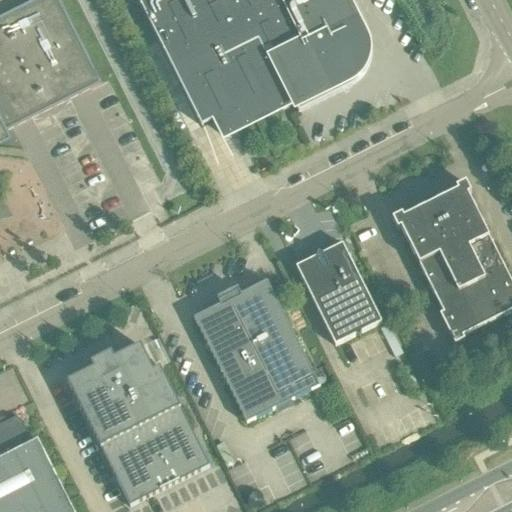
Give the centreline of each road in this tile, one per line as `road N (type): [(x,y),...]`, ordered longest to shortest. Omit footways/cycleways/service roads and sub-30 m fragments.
road 1 (unclassified): [(0,336),(511,84)]
road 2 (unknown): [(251,212),(131,0)]
road 3 (unknown): [(378,0),(435,122)]
